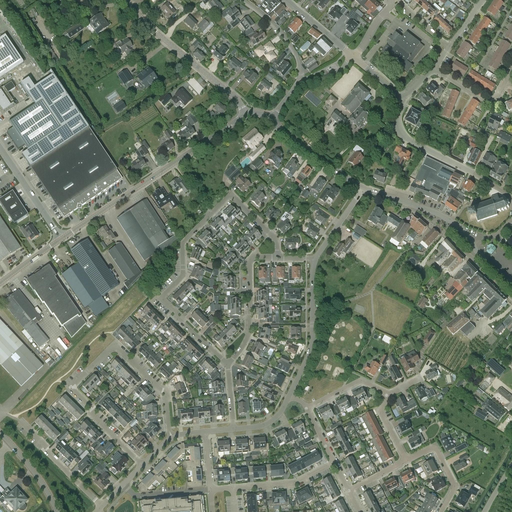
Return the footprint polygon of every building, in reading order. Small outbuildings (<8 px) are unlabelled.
[(211,0),(210,0),(206,0),(203,3),(205,5),(207,3),(209,5),(216,13),(223,8),(220,4),(219,5),(215,0),(212,3),(210,0),(211,0)] [(271,13),(276,8),(280,4),(276,0),(274,0),(270,4),(270,5),(268,6),(266,9),(270,13),(271,13)] [(318,0),(317,1),(321,4),(318,7),(319,7),(318,8),(321,10),(321,9),(322,10),(329,2),(327,0),(326,0),(318,0)] [(369,10),(375,3),(374,2),(374,1),(372,0),(370,0),(368,3),(366,1),(361,6),(367,12),(369,10)] [(421,0),(418,4),(423,9),(427,4),(422,0),(421,0)] [(496,17),(505,2),(501,0),(495,0),(488,11),(496,17)] [(423,9),(427,13),(433,6),(429,2),(428,2),(427,4),(423,9)] [(168,3),(161,9),(170,18),(176,12),(168,3)] [(376,10),(379,7),(378,6),(379,5),(377,3),(376,4),(375,3),(369,10),(371,12),(370,14),(373,18),(378,12),(376,10)] [(284,11),(285,9),(281,5),(273,13),(281,19),(286,13),(284,11)] [(440,11),(437,9),(433,6),(427,13),(432,17),(434,14),(436,15),(440,11)] [(328,16),(329,17),(332,20),(333,20),(334,20),(336,18),(339,21),(347,11),(343,8),(341,10),(339,8),(336,8),(335,7),(333,9),(331,9),(330,11),(330,13),(328,15),(328,16)] [(233,29),(240,23),(237,19),(241,16),(235,8),(227,14),(233,22),(230,24),(233,29)] [(360,18),(352,11),(347,17),(349,19),(345,23),(348,25),(344,29),(351,34),(354,32),(356,30),(356,29),(358,27),(355,24),(360,18)] [(464,14),(460,11),(456,17),(460,20),(464,14)] [(88,23),(97,35),(109,27),(101,14),(88,23)] [(443,21),(445,19),(440,14),(434,21),(439,26),(443,21)] [(477,45),(493,21),(486,16),(470,40),(477,45)] [(197,25),(189,17),(185,22),(193,30),(197,25)] [(205,20),(204,20),(197,27),(202,33),(212,23),(211,22),(212,21),(208,17),(205,20)] [(246,31),(243,33),(246,38),(253,32),(250,28),(254,25),(248,17),(240,23),(246,31)] [(287,34),(290,30),(294,33),(302,24),(296,18),(288,28),(284,32),(287,34)] [(439,26),(444,30),(448,26),(443,21),(439,26)] [(449,34),(452,30),(450,28),(453,25),(451,22),(448,26),(444,30),(449,34)] [(70,39),(83,30),(79,23),(65,32),(70,39)] [(322,35),(312,29),(308,33),(317,40),(322,35)] [(255,45),(266,38),(262,32),(257,35),(256,33),(248,38),(251,42),(252,41),(255,45)] [(392,37),(390,35),(388,38),(390,40),(388,43),(387,46),(381,52),(408,73),(413,66),(410,64),(413,60),(424,46),(407,33),(403,38),(395,33),(392,37)] [(0,78),(23,63),(5,35),(0,38),(0,78)] [(315,48),(319,52),(327,44),(323,39),(317,45),(315,42),(308,50),(311,52),(315,48)] [(122,44),(120,41),(114,44),(117,49),(119,48),(123,53),(125,51),(127,55),(132,52),(130,48),(132,46),(128,40),(122,44)] [(503,40),(489,66),(497,70),(511,44),(503,40)] [(196,49),(197,47),(200,50),(202,47),(199,44),(200,44),(196,41),(192,45),(196,49)] [(311,45),(307,42),(300,49),(303,52),(304,50),(305,51),(311,45)] [(465,42),(460,48),(468,53),(472,47),(465,42)] [(260,57),(264,54),(270,62),(272,64),(275,61),(274,59),(275,57),(271,51),(274,49),(269,43),(262,48),(261,47),(255,51),(260,57)] [(332,48),(327,44),(319,52),(323,57),(332,48)] [(219,51),(217,50),(213,55),(222,62),(226,57),(224,56),(229,50),(223,46),(219,51)] [(468,53),(460,48),(456,54),(463,59),(468,53)] [(200,62),(205,57),(198,50),(193,56),(200,62)] [(52,52),(49,54),(48,53),(47,54),(54,65),(59,62),(52,52)] [(291,67),(284,62),(283,60),(286,56),(282,53),(274,63),(278,66),(279,68),(277,71),(283,76),(291,67)] [(303,65),(307,69),(315,63),(316,62),(313,57),(303,65)] [(237,73),(241,69),(243,71),(247,65),(244,63),(244,62),(242,65),(233,58),(227,65),(237,73)] [(451,69),(457,73),(462,65),(456,61),(451,69)] [(307,69),(309,73),(310,73),(318,67),(315,63),(307,69)] [(462,65),(457,73),(463,77),(468,69),(462,65)] [(148,69),(137,77),(146,88),(157,80),(148,69)] [(126,70),(117,76),(124,86),(133,80),(126,70)] [(244,76),(247,79),(246,81),(251,85),(258,78),(252,72),(250,74),(248,71),(244,76)] [(468,77),(474,81),(478,75),(472,71),(468,77)] [(269,73),(266,78),(271,82),(274,77),(269,73)] [(474,81),(480,85),(484,78),(478,75),(474,81)] [(8,132),(7,133),(18,150),(19,149),(23,146),(27,152),(23,155),(31,167),(32,167),(89,129),(53,76),(34,88),(28,79),(21,84),(35,106),(8,124),(12,129),(8,132)] [(480,85),(486,88),(490,82),(484,78),(480,85)] [(261,92),(264,88),(268,91),(271,87),(263,81),(260,85),(261,85),(258,89),(261,92)] [(486,88),(492,92),(496,85),(490,82),(486,88)] [(16,106),(8,93),(15,88),(11,83),(4,87),(0,89),(0,110),(2,115),(16,106)] [(441,92),(442,92),(445,89),(441,85),(438,88),(439,89),(438,90),(432,84),(427,90),(433,96),(436,93),(438,95),(441,92)] [(368,94),(358,85),(353,92),(340,106),(351,115),(363,101),(368,94)] [(182,89),(175,96),(176,96),(172,100),(176,104),(180,100),(181,101),(182,103),(185,106),(191,100),(189,98),(190,97),(184,91),(182,89)] [(442,116),(450,119),(461,92),(453,89),(442,116)] [(164,97),(163,96),(159,100),(163,105),(171,98),(167,94),(164,97)] [(428,97),(427,98),(423,94),(417,100),(421,104),(425,100),(428,103),(431,100),(428,97)] [(331,96),(330,96),(325,102),(325,103),(331,108),(332,108),(337,102),(337,101),(331,96)] [(466,127),(480,102),(473,98),(459,123),(466,127)] [(113,107),(118,114),(126,108),(122,102),(113,107)] [(223,107),(219,103),(214,109),(217,112),(215,114),(212,112),(208,116),(213,120),(217,116),(216,116),(219,113),(221,116),(227,109),(224,106),(223,107)] [(369,115),(360,107),(359,107),(348,121),(344,118),(338,125),(343,129),(350,121),(358,128),(369,115)] [(421,124),(419,123),(426,111),(421,109),(419,114),(411,109),(405,121),(416,128),(417,127),(419,128),(421,124)] [(340,114),(336,111),(330,118),(338,125),(344,118),(341,115),(340,114)] [(186,119),(189,122),(188,123),(187,129),(182,133),(181,132),(178,134),(181,140),(184,138),(186,140),(189,137),(194,133),(191,127),(192,127),(198,122),(193,114),(186,119)] [(493,116),(490,121),(500,125),(502,120),(501,119),(502,117),(496,114),(495,117),(493,116)] [(500,125),(490,121),(488,126),(490,127),(489,130),(494,132),(496,129),(497,130),(500,125)] [(31,167),(30,168),(32,170),(53,202),(64,218),(77,209),(81,210),(82,206),(122,179),(117,170),(89,129),(32,167),(31,167)] [(253,151),(252,152),(253,152),(248,157),(253,162),(266,150),(262,145),(257,149),(254,146),(263,138),(254,129),(242,139),(251,149),(253,151)] [(173,137),(168,130),(164,133),(168,140),(173,137)] [(511,137),(500,132),(499,135),(497,135),(495,135),(495,136),(498,138),(500,139),(499,142),(507,146),(509,143),(511,137)] [(480,142),(473,139),(470,146),(477,149),(480,142)] [(161,147),(156,150),(159,155),(164,151),(165,153),(166,154),(174,148),(173,147),(169,141),(161,147)] [(356,168),(363,158),(360,155),(363,151),(356,146),(353,151),(355,153),(348,162),(356,168)] [(396,169),(397,168),(401,170),(406,161),(408,162),(410,158),(409,158),(411,154),(403,150),(404,149),(398,146),(394,152),(400,155),(399,157),(396,162),(395,161),(392,167),(396,169)] [(131,170),(132,172),(134,172),(136,171),(140,169),(140,168),(145,165),(141,159),(148,154),(144,147),(141,149),(135,153),(138,157),(136,159),(138,160),(132,165),(133,167),(132,168),(131,170)] [(476,166),(482,153),(474,149),(472,154),(470,154),(468,158),(469,159),(468,162),(469,164),(470,164),(472,164),(476,166)] [(274,165),(273,166),(278,169),(281,165),(279,164),(283,159),(280,157),(282,155),(275,150),(274,152),(273,152),(272,153),(270,156),(269,157),(270,157),(268,159),(275,164),(274,165)] [(486,153),(481,163),(492,169),(497,159),(486,153)] [(427,157),(422,165),(431,170),(426,182),(442,190),(441,194),(444,196),(448,189),(455,174),(456,171),(427,157)] [(264,164),(258,158),(251,165),(249,167),(253,171),(255,169),(257,171),(264,164)] [(290,179),(296,171),(294,169),(298,164),(292,159),(289,163),(288,163),(287,165),(284,169),(289,172),(286,176),(290,179)] [(509,168),(498,162),(490,176),(501,182),(509,168)] [(224,174),(228,178),(232,183),(242,173),(237,169),(233,165),(224,174)] [(426,182),(431,170),(422,165),(413,184),(409,192),(415,194),(415,193),(429,197),(437,201),(439,202),(441,199),(439,198),(441,194),(442,190),(426,182)] [(299,176),(295,181),(299,184),(304,179),(302,178),(304,176),(306,177),(311,171),(306,167),(303,170),(302,170),(300,173),(299,175),(299,176)] [(376,172),(373,179),(377,180),(376,181),(380,183),(381,181),(384,182),(387,174),(386,174),(386,175),(376,172)] [(458,193),(459,191),(459,190),(456,188),(457,187),(459,184),(462,178),(455,174),(448,189),(451,190),(452,190),(452,189),(458,193)] [(236,182),(239,185),(237,188),(239,189),(238,189),(241,192),(241,191),(243,193),(250,185),(245,180),(244,181),(240,177),(236,182)] [(319,178),(311,189),(318,194),(326,183),(319,178)] [(189,190),(183,181),(182,182),(180,183),(177,180),(176,179),(170,184),(177,193),(182,190),(185,194),(189,190)] [(459,191),(458,193),(460,195),(463,197),(465,194),(464,194),(466,191),(469,193),(474,185),(468,182),(463,189),(461,192),(459,191)] [(252,194),(255,196),(251,201),(257,206),(265,197),(260,193),(263,190),(259,186),(252,194)] [(332,201),(335,197),(336,197),(337,195),(337,194),(339,191),(333,186),(329,192),(325,189),(319,198),(325,202),(328,198),(332,201)] [(152,195),(159,207),(168,200),(174,208),(179,205),(171,193),(167,196),(162,188),(152,195)] [(448,195),(451,198),(461,205),(463,202),(465,199),(460,195),(458,193),(452,189),(452,190),(451,190),(448,195)] [(305,190),(301,196),(305,199),(309,193),(305,190)] [(0,199),(0,202),(4,209),(18,200),(13,192),(0,199)] [(503,200),(503,199),(502,199),(503,200),(500,201),(500,200),(499,200),(498,195),(491,197),(492,201),(473,207),(474,211),(468,213),(471,220),(476,218),(478,222),(498,215),(497,212),(500,211),(500,212),(501,212),(501,211),(503,210),(503,211),(504,211),(504,210),(506,209),(506,210),(507,210),(506,209),(508,207),(509,208),(509,207),(508,207),(509,205),(510,205),(510,204),(509,204),(508,202),(509,202),(508,201),(507,202),(506,201),(506,200),(506,199),(505,201),(503,200)] [(451,198),(445,206),(456,213),(461,205),(451,198)] [(4,209),(9,217),(23,208),(18,200),(4,209)] [(130,211),(143,232),(159,257),(160,257),(179,238),(177,235),(169,240),(163,231),(166,229),(146,200),(130,211)] [(327,220),(326,219),(328,216),(318,210),(320,207),(315,204),(311,208),(317,212),(316,214),(318,215),(315,220),(316,220),(315,222),(320,225),(321,223),(323,225),(327,220)] [(285,212),(284,214),(287,217),(288,215),(289,215),(294,208),(290,205),(285,212)] [(230,206),(226,210),(232,216),(235,214),(236,216),(240,212),(237,209),(235,211),(230,206)] [(29,216),(23,208),(9,217),(15,226),(29,216)] [(280,213),(277,209),(274,212),(271,208),(264,215),(269,220),(272,216),(275,218),(280,213)] [(402,222),(391,215),(389,218),(384,215),(383,217),(381,215),(383,212),(376,208),(368,221),(375,225),(378,219),(385,223),(385,221),(386,222),(387,221),(398,228),(402,222)] [(232,220),(234,218),(232,216),(226,210),(222,214),(227,219),(225,221),(228,224),(232,220)] [(117,219),(130,240),(143,232),(130,211),(117,219)] [(406,239),(409,242),(412,239),(414,240),(417,235),(418,234),(420,236),(428,227),(415,216),(409,225),(402,221),(402,222),(398,228),(392,238),(400,243),(410,227),(413,229),(412,229),(415,232),(415,233),(414,232),(409,236),(408,236),(406,239)] [(0,262),(21,248),(0,217),(0,262)] [(218,218),(214,222),(220,228),(222,226),(224,228),(228,224),(225,221),(223,223),(218,218)] [(283,234),(290,227),(287,224),(289,221),(286,218),(280,223),(282,226),(279,230),(283,234)] [(251,222),(248,219),(243,225),(245,228),(251,222)] [(218,231),(220,228),(214,222),(210,226),(215,231),(213,233),(216,237),(220,233),(218,231)] [(309,229),(306,234),(314,239),(318,234),(313,231),(315,228),(309,224),(306,227),(309,229)] [(358,225),(354,231),(364,237),(367,232),(358,225)] [(38,235),(32,226),(25,230),(23,226),(20,229),(25,237),(28,236),(31,241),(32,240),(38,235)] [(105,226),(99,230),(105,239),(108,237),(110,241),(115,238),(112,234),(111,235),(105,226)] [(261,236),(256,231),(258,229),(255,226),(252,228),(253,229),(249,233),(257,240),(261,236)] [(440,235),(433,229),(422,242),(428,247),(440,235)] [(206,231),(202,235),(208,241),(210,239),(212,240),(216,237),(213,233),(210,236),(206,231)] [(159,257),(143,232),(130,240),(144,262),(145,261),(147,265),(159,257)] [(245,235),(243,238),(249,244),(251,242),(253,244),(257,240),(249,233),(246,236),(245,235)] [(206,243),(208,241),(202,235),(198,239),(202,243),(199,246),(200,246),(204,249),(208,245),(206,243)] [(249,244),(243,238),(240,240),(241,241),(238,244),(245,252),(249,248),(247,246),(249,244)] [(295,249),(295,244),(298,244),(298,239),(294,239),(291,239),(291,242),(285,242),(285,244),(285,249),(295,249)] [(348,239),(343,246),(340,244),(333,253),(339,257),(344,250),(347,252),(353,243),(348,239)] [(71,251),(79,264),(102,297),(103,298),(105,297),(104,295),(118,286),(96,252),(87,240),(71,251)] [(448,258),(451,255),(455,250),(447,241),(438,249),(443,253),(435,262),(440,267),(445,262),(448,258)] [(102,251),(107,248),(103,242),(98,245),(102,251)] [(116,244),(116,246),(108,252),(128,281),(123,284),(128,290),(136,283),(146,272),(144,270),(140,273),(120,244),(119,244),(116,244)] [(233,247),(231,250),(234,253),(236,251),(241,256),(245,252),(238,244),(234,248),(233,247)] [(488,249),(487,250),(489,255),(494,256),(496,254),(497,252),(496,247),(491,245),(490,247),(488,247),(488,249)] [(194,248),(192,253),(200,257),(202,251),(204,252),(205,250),(204,249),(200,246),(198,250),(194,248)] [(229,253),(226,256),(233,264),(237,260),(232,255),(234,253),(231,250),(229,252),(229,253)] [(450,272),(452,272),(455,269),(460,264),(464,259),(457,251),(455,250),(451,255),(452,256),(443,266),(450,272)] [(192,253),(190,259),(198,262),(200,257),(192,253)] [(421,260),(415,254),(409,261),(415,267),(421,260)] [(221,259),(219,262),(222,265),(224,263),(229,268),(233,264),(226,256),(222,260),(221,259)] [(102,297),(79,264),(62,275),(85,309),(102,297)] [(453,279),(456,282),(452,286),(453,286),(444,295),(451,301),(468,283),(466,281),(469,278),(471,280),(471,279),(472,279),(478,273),(468,264),(461,271),(453,279)] [(41,271),(40,270),(34,274),(35,276),(32,278),(26,281),(31,288),(32,289),(33,292),(43,304),(44,303),(52,315),(53,314),(62,327),(63,326),(72,338),(86,323),(54,277),(56,276),(49,266),(41,271)] [(194,267),(192,272),(200,276),(202,270),(204,271),(205,268),(200,266),(199,268),(194,267)] [(265,283),(270,283),(270,273),(266,273),(266,268),(259,268),(259,279),(265,279),(265,283)] [(276,268),(276,272),(273,272),(273,273),(271,274),(271,276),(273,276),(273,283),(278,283),(278,279),(283,279),(283,280),(287,280),(287,275),(284,275),(284,268),(276,268)] [(299,268),(292,268),(292,272),(288,272),(289,283),(294,283),(294,279),(300,279),(299,268)] [(198,281),(200,276),(192,272),(190,278),(198,281)] [(464,288),(470,293),(484,279),(478,273),(472,279),(464,288)] [(224,284),(235,284),(235,278),(233,278),(231,278),(231,275),(223,275),(223,279),(224,279),(224,284)] [(485,289),(487,291),(491,286),(484,279),(470,293),(467,296),(472,302),(485,289)] [(187,283),(183,287),(190,293),(192,294),(195,292),(195,291),(193,290),(194,289),(193,288),(187,283)] [(228,292),(228,289),(235,289),(235,284),(224,284),(224,289),(223,289),(223,292),(226,292),(227,292),(228,292)] [(498,292),(494,288),(492,286),(491,286),(487,291),(483,294),(485,296),(484,298),(486,300),(483,304),(482,303),(479,307),(482,310),(498,292)] [(183,287),(182,288),(180,291),(186,297),(190,293),(183,287)] [(258,297),(268,297),(268,288),(265,288),(265,292),(258,292),(256,292),(256,296),(258,296),(258,297)] [(285,294),(288,294),(288,300),(300,300),(300,292),(296,292),(296,289),(285,289),(285,294)] [(35,324),(38,322),(42,319),(39,315),(32,307),(18,290),(3,303),(23,328),(40,348),(49,341),(35,324)] [(180,291),(176,295),(182,301),(186,297),(180,291)] [(498,292),(482,310),(480,312),(488,320),(502,305),(507,300),(498,292)] [(172,299),(178,304),(177,305),(178,306),(179,307),(184,303),(182,301),(176,295),(172,299)] [(227,297),(227,305),(240,305),(240,299),(238,299),(238,296),(229,296),(229,297),(227,297)] [(268,300),(268,297),(258,297),(258,298),(256,298),(256,302),(258,302),(258,303),(262,303),(262,306),(268,306),(272,306),(272,300),(268,300)] [(423,297),(418,306),(422,309),(427,300),(423,297)] [(144,310),(142,312),(143,313),(146,316),(152,310),(148,306),(147,306),(144,310)] [(258,309),(258,315),(268,315),(268,306),(262,306),(262,309),(258,309)] [(300,316),(300,309),(296,309),(296,306),(285,306),(285,311),(289,311),(289,317),(293,317),(293,316),(300,316)] [(191,317),(195,321),(201,315),(198,312),(200,311),(198,309),(196,307),(190,313),(193,315),(191,317)] [(88,315),(91,321),(102,315),(99,309),(88,315)] [(477,315),(472,309),(467,314),(472,319),(475,317),(475,316),(477,315)] [(152,310),(146,316),(150,320),(156,313),(152,310)] [(240,316),(240,310),(230,311),(230,314),(229,314),(229,319),(238,319),(238,316),(240,316)] [(195,321),(198,325),(205,318),(207,316),(203,312),(201,315),(195,321)] [(150,320),(148,321),(152,325),(154,323),(160,317),(156,313),(150,320)] [(507,327),(508,328),(511,323),(511,313),(509,316),(503,323),(504,324),(502,325),(501,324),(495,330),(494,331),(498,335),(499,334),(505,328),(507,327)] [(469,321),(463,314),(447,328),(453,335),(469,321)] [(265,323),(269,323),(272,323),(271,320),(268,320),(268,315),(258,315),(258,320),(265,320),(265,323)] [(212,323),(215,320),(211,316),(207,320),(205,318),(198,325),(202,329),(206,325),(208,327),(212,323)] [(135,323),(129,317),(127,320),(133,326),(135,323)] [(160,317),(154,323),(158,327),(164,321),(160,317)] [(228,327),(226,329),(233,336),(237,332),(233,328),(238,324),(234,319),(227,326),(228,327)] [(43,366),(0,320),(0,364),(21,387),(32,377),(43,366)] [(163,327),(161,329),(165,333),(167,331),(173,325),(169,321),(163,327)] [(173,325),(167,331),(171,335),(177,329),(173,325)] [(123,327),(116,334),(121,338),(130,329),(128,327),(125,330),(123,327)] [(300,328),(291,328),(291,339),(300,339),(300,328)] [(130,329),(121,338),(125,342),(132,336),(129,333),(132,331),(130,329)] [(177,329),(171,335),(175,339),(181,333),(177,329)] [(233,336),(226,329),(222,333),(229,339),(233,336)] [(430,330),(423,341),(428,345),(436,334),(430,330)] [(132,336),(125,342),(129,346),(136,340),(141,335),(139,333),(134,338),(132,336)] [(175,339),(173,340),(177,344),(179,343),(185,336),(181,333),(175,339)] [(222,333),(218,336),(225,343),(229,339),(222,333)] [(268,341),(269,336),(260,334),(259,334),(258,337),(258,338),(259,339),(265,341),(267,342),(267,341),(268,341)] [(136,340),(129,346),(134,351),(140,344),(138,342),(142,337),(141,335),(136,340)] [(225,343),(218,336),(217,335),(213,339),(221,347),(225,343)] [(188,339),(182,345),(186,349),(192,344),(188,339)] [(292,343),(287,341),(285,346),(289,347),(287,352),(295,355),(298,348),(291,346),(292,343)] [(266,348),(256,343),(254,348),(261,352),(264,353),(266,348)] [(192,344),(186,349),(189,353),(195,347),(192,344)] [(138,352),(143,356),(152,347),(150,345),(147,348),(145,345),(138,352)] [(152,347),(143,356),(147,360),(153,354),(151,352),(154,349),(152,347)] [(189,353),(187,355),(191,359),(193,357),(199,350),(195,347),(189,353)] [(259,357),(261,352),(254,348),(251,353),(259,357)] [(199,350),(193,357),(197,361),(203,355),(199,350)] [(410,371),(411,371),(411,370),(412,370),(412,369),(413,369),(411,365),(412,363),(413,363),(419,360),(416,354),(414,351),(407,355),(407,354),(399,358),(401,361),(400,361),(406,372),(408,371),(409,371),(410,371)] [(151,365),(158,358),(161,355),(159,353),(156,356),(153,354),(147,360),(151,365)] [(162,357),(161,355),(158,358),(151,365),(156,369),(162,362),(159,360),(162,357)] [(246,356),(243,361),(251,365),(254,360),(246,356)] [(384,366),(388,358),(384,356),(380,364),(384,366)] [(394,356),(389,358),(394,368),(399,365),(394,356)] [(495,356),(491,360),(487,365),(500,377),(504,372),(495,364),(499,360),(495,356)] [(288,365),(290,361),(282,357),(280,361),(281,362),(280,366),(277,365),(276,368),(278,369),(288,374),(291,366),(288,365)] [(110,365),(114,369),(120,363),(116,359),(110,365)] [(212,364),(208,360),(204,364),(201,362),(198,365),(202,369),(203,368),(206,370),(212,364)] [(249,370),(251,365),(243,361),(241,366),(249,370)] [(158,372),(163,376),(175,364),(173,362),(170,365),(167,368),(165,365),(158,372)] [(364,370),(368,371),(367,373),(374,376),(379,366),(373,362),(370,367),(367,365),(364,370)] [(114,369),(118,373),(124,367),(120,363),(114,369)] [(175,364),(163,376),(167,380),(174,374),(172,372),(178,366),(175,364)] [(216,367),(212,364),(206,370),(208,372),(207,373),(211,377),(210,378),(212,380),(218,374),(216,372),(214,374),(211,372),(216,367)] [(432,370),(425,374),(429,381),(437,376),(434,370),(438,369),(436,365),(430,368),(432,370)] [(118,373),(122,377),(128,371),(124,367),(118,373)] [(277,377),(273,384),(280,388),(285,378),(278,375),(280,373),(270,368),(269,372),(271,373),(270,373),(277,377)] [(395,368),(389,371),(391,375),(390,375),(392,379),(393,378),(394,382),(401,378),(395,368)] [(120,379),(124,383),(126,381),(132,375),(128,371),(122,377),(120,379)] [(94,375),(90,379),(96,385),(100,381),(99,380),(101,377),(97,373),(94,376),(94,375)] [(211,384),(212,389),(222,388),(223,388),(223,384),(222,383),(220,383),(220,375),(219,375),(218,374),(212,380),(210,381),(210,384),(211,384)] [(489,374),(484,380),(490,385),(496,379),(489,374)] [(128,386),(130,385),(136,379),(132,375),(126,381),(124,383),(128,386)] [(178,385),(174,387),(176,392),(186,388),(182,376),(175,378),(178,385)] [(90,379),(86,383),(92,389),(96,385),(90,379)] [(136,379),(130,385),(134,388),(140,382),(136,379)] [(457,387),(462,389),(466,381),(461,379),(457,387)] [(244,388),(244,387),(245,387),(245,382),(236,383),(237,388),(237,391),(245,391),(248,390),(247,388),(244,389),(244,388)] [(84,394),(86,391),(88,393),(92,389),(86,383),(82,387),(83,387),(80,390),(84,394)] [(265,389),(267,390),(264,397),(274,401),(277,394),(271,391),(272,388),(264,384),(261,389),(264,390),(265,389)] [(136,389),(134,391),(136,393),(140,397),(147,390),(143,386),(138,391),(136,389)] [(415,391),(420,401),(427,397),(428,400),(436,396),(432,389),(428,391),(428,390),(424,392),(422,387),(421,388),(420,387),(419,388),(418,389),(415,391)] [(217,397),(217,394),(223,394),(222,388),(212,389),(212,394),(211,395),(211,398),(217,397)] [(511,396),(502,388),(493,399),(509,412),(511,408),(511,396)] [(184,389),(176,392),(178,397),(180,396),(181,399),(182,399),(189,396),(188,393),(186,394),(184,389)] [(363,389),(358,392),(363,401),(368,398),(369,399),(371,397),(370,394),(366,396),(363,389)] [(147,390),(140,397),(144,401),(146,403),(152,400),(149,396),(151,394),(147,390)] [(358,392),(353,394),(356,401),(353,403),(355,406),(356,408),(358,407),(357,405),(357,404),(363,401),(358,392)] [(102,400),(98,404),(100,407),(101,406),(105,410),(111,403),(114,401),(110,397),(108,395),(102,400)] [(59,402),(63,406),(70,400),(65,396),(59,402)] [(260,405),(263,403),(259,397),(258,398),(257,399),(257,401),(256,402),(252,402),(253,412),(261,411),(260,405)] [(245,406),(249,405),(248,398),(242,398),(243,403),(238,404),(239,414),(241,414),(241,415),(244,414),(246,414),(245,406)] [(346,398),(341,400),(346,410),(352,407),(355,406),(353,403),(349,405),(346,398)] [(417,406),(414,400),(411,401),(406,403),(403,398),(397,401),(397,402),(395,403),(395,404),(396,407),(398,408),(400,406),(401,410),(408,407),(410,410),(417,406)] [(63,406),(68,411),(74,405),(70,400),(63,406)] [(146,403),(142,405),(143,406),(146,406),(147,411),(157,411),(156,405),(152,405),(152,400),(146,403)] [(336,403),(340,410),(335,412),(337,415),(340,414),(340,413),(346,410),(341,400),(336,403)] [(482,412),(478,410),(475,415),(484,421),(487,415),(486,414),(488,411),(499,421),(505,414),(490,401),(484,408),(485,409),(482,412)] [(111,403),(105,410),(109,413),(115,407),(111,403)] [(212,403),(212,407),(212,411),(215,411),(216,417),(223,417),(223,410),(223,406),(215,407),(213,407),(213,403),(212,403)] [(68,411),(73,416),(79,409),(74,405),(68,411)] [(115,407),(109,413),(113,417),(119,411),(121,409),(117,405),(115,407)] [(329,406),(324,409),(329,418),(335,415),(335,416),(337,420),(340,419),(337,415),(335,412),(333,413),(329,406)] [(212,411),(212,407),(206,407),(206,409),(203,409),(204,419),(210,418),(209,411),(212,411)] [(195,413),(198,412),(199,419),(204,419),(203,409),(200,409),(200,408),(195,409),(195,413)] [(78,421),(84,414),(79,409),(73,416),(78,421)] [(192,413),(195,413),(195,409),(189,409),(189,410),(186,411),(187,422),(191,421),(192,420),(192,413)] [(329,418),(324,409),(319,412),(324,421),(329,418)] [(183,410),(177,410),(178,417),(181,417),(181,421),(182,421),(183,422),(187,422),(186,411),(183,411),(183,410)] [(119,411),(113,417),(117,421),(123,415),(119,411)] [(146,414),(144,416),(145,420),(147,420),(150,420),(153,420),(153,417),(157,416),(157,411),(147,411),(147,414),(146,414)] [(361,417),(364,423),(374,418),(371,412),(361,417)] [(123,415),(117,421),(121,425),(127,419),(129,416),(125,413),(123,415)] [(399,426),(402,432),(411,428),(407,421),(407,420),(411,418),(410,415),(403,418),(406,422),(399,426)] [(46,421),(41,416),(35,423),(40,427),(46,421)] [(127,419),(121,425),(124,429),(131,422),(133,420),(129,416),(127,419)] [(374,418),(364,423),(367,429),(377,424),(374,418)] [(138,422),(135,419),(129,425),(132,428),(136,424),(138,422)] [(150,422),(146,426),(148,428),(155,435),(159,431),(154,426),(158,423),(157,419),(153,420),(149,420),(149,421),(150,422)] [(40,427),(44,432),(50,425),(46,421),(40,427)] [(79,428),(83,432),(90,425),(86,421),(81,426),(78,424),(74,429),(76,431),(79,428)] [(300,421),(296,424),(300,433),(305,431),(300,421)] [(295,437),(295,436),(300,433),(296,424),(291,426),(294,433),(291,435),(292,439),(294,442),(296,440),(295,437)] [(367,429),(370,434),(380,429),(377,424),(367,429)] [(44,432),(49,437),(55,430),(50,425),(44,432)] [(90,425),(83,432),(87,436),(94,429),(90,425)] [(144,430),(141,433),(144,436),(147,434),(152,439),(155,435),(148,428),(146,430),(144,430)] [(87,436),(91,439),(98,432),(94,429),(87,436)] [(333,432),(336,437),(343,434),(341,429),(333,432)] [(370,434),(373,440),(381,436),(383,435),(380,429),(370,434)] [(421,444),(417,437),(417,435),(422,432),(420,429),(412,434),(414,438),(408,442),(412,449),(421,444)] [(54,441),(60,435),(55,430),(49,437),(54,441)] [(279,433),(284,442),(289,439),(284,430),(279,433)] [(55,449),(59,453),(66,445),(62,442),(69,434),(66,431),(55,443),(58,446),(55,449)] [(98,432),(91,439),(95,443),(91,447),(94,451),(102,442),(99,439),(102,436),(98,432)] [(139,435),(135,439),(143,447),(147,443),(143,439),(145,437),(144,436),(141,433),(140,432),(138,434),(139,435)] [(348,437),(346,432),(343,434),(336,437),(338,442),(346,438),(348,437)] [(277,442),(272,445),(274,448),(278,446),(278,445),(284,442),(279,433),(274,435),(277,442)] [(373,440),(371,441),(374,446),(384,441),(381,436),(373,440)] [(440,440),(446,452),(455,447),(449,436),(440,440)] [(258,438),(257,439),(253,439),(254,440),(253,440),(253,444),(253,446),(250,446),(251,453),(260,452),(258,438)] [(259,438),(258,438),(260,452),(269,451),(268,444),(265,445),(265,443),(264,439),(263,439),(263,438),(259,438)] [(348,443),(346,438),(338,442),(341,447),(348,443)] [(129,442),(126,444),(134,452),(136,449),(138,452),(143,447),(135,439),(131,443),(129,442)] [(235,447),(232,448),(233,454),(242,454),(240,440),(236,441),(235,441),(235,445),(235,447)] [(245,440),(240,440),(242,454),(251,453),(250,446),(247,446),(247,444),(247,440),(245,440)] [(229,452),(229,455),(233,454),(232,448),(229,448),(229,446),(229,442),(228,442),(228,441),(223,442),(224,453),(229,452)] [(374,446),(377,452),(387,447),(384,441),(374,446)] [(214,458),(218,457),(218,453),(224,453),(223,442),(218,442),(218,443),(217,443),(217,447),(217,449),(213,449),(214,458)] [(483,451),(486,447),(480,442),(476,446),(483,451)] [(103,448),(101,446),(96,451),(98,453),(100,455),(103,452),(106,455),(114,448),(108,443),(103,448)] [(341,447),(343,452),(351,448),(348,443),(341,447)] [(184,445),(184,449),(184,450),(186,450),(190,450),(190,456),(199,455),(199,450),(198,450),(197,444),(184,445)] [(455,450),(457,453),(467,448),(467,446),(465,444),(455,450)] [(66,445),(59,453),(63,456),(70,449),(66,445)] [(177,459),(182,454),(185,454),(184,450),(184,449),(182,449),(179,446),(175,450),(174,450),(171,453),(177,459)] [(377,452),(380,458),(390,453),(387,447),(377,452)] [(353,453),(351,448),(343,452),(346,457),(353,453)] [(63,456),(67,460),(74,453),(70,449),(63,456)] [(77,464),(88,453),(86,451),(79,458),(78,457),(74,453),(67,460),(67,462),(69,464),(71,464),(74,461),(77,464)] [(316,452),(312,455),(316,463),(321,461),(316,452)] [(168,457),(165,460),(175,469),(177,467),(173,463),(177,459),(171,453),(168,456),(168,457)] [(383,463),(393,458),(390,453),(380,458),(383,463)] [(456,472),(466,467),(463,461),(468,458),(466,454),(459,458),(460,461),(453,465),(456,472)] [(186,467),(199,465),(198,459),(199,459),(199,455),(190,456),(191,461),(185,462),(186,467)] [(312,455),(307,457),(311,466),(316,463),(312,455)] [(120,472),(125,467),(124,466),(128,462),(122,456),(118,460),(114,456),(111,459),(116,463),(112,467),(114,469),(111,472),(115,475),(119,471),(120,472)] [(86,457),(81,462),(84,465),(78,470),(83,475),(91,467),(86,463),(89,459),(86,457)] [(307,457),(302,460),(306,468),(311,466),(307,457)] [(345,461),(347,466),(355,462),(352,457),(345,461)] [(172,472),(175,469),(165,460),(162,463),(161,463),(158,466),(165,472),(168,468),(172,472)] [(306,468),(302,460),(297,462),(301,471),(306,468)] [(421,467),(423,472),(435,466),(433,461),(432,462),(432,461),(427,464),(425,461),(417,465),(419,468),(421,467)] [(301,471),(297,462),(292,465),(297,473),(301,471)] [(350,470),(357,467),(355,462),(347,466),(350,470)] [(106,475),(108,473),(104,468),(102,466),(100,464),(95,469),(102,475),(101,476),(101,475),(94,483),(102,491),(105,488),(107,486),(109,483),(107,481),(110,478),(106,475)] [(282,466),(276,467),(277,477),(283,477),(282,471),(286,471),(285,465),(284,464),(282,464),(282,466)] [(192,471),(192,477),(201,476),(200,472),(199,465),(186,467),(186,472),(192,471)] [(264,468),(258,468),(259,479),(265,478),(265,472),(268,472),(267,465),(264,466),(264,468)] [(270,465),(267,465),(268,472),(271,472),(271,478),(277,477),(276,467),(270,467),(270,465)] [(297,473),(292,465),(287,467),(292,476),(297,473)] [(161,476),(165,472),(158,466),(155,469),(156,470),(153,473),(162,482),(165,480),(161,476)] [(438,470),(435,466),(423,472),(428,480),(434,477),(432,474),(437,471),(438,470)] [(247,480),(247,474),(250,474),(249,467),(246,467),(246,469),(240,470),(241,480),(247,480)] [(252,467),(249,467),(250,474),(253,474),(253,479),(259,479),(258,468),(253,469),(252,467)] [(360,471),(357,467),(350,470),(352,475),(360,471)] [(235,468),(231,469),(232,475),(235,475),(235,481),(241,480),(240,470),(235,470),(235,468)] [(228,471),(223,471),(223,482),(229,481),(229,476),(232,475),(231,469),(228,469),(228,471)] [(410,469),(405,472),(410,482),(415,479),(414,478),(417,477),(416,475),(414,471),(411,473),(410,469)] [(217,477),(218,482),(223,482),(223,471),(217,472),(217,470),(213,470),(214,477),(217,477)] [(360,471),(352,475),(355,480),(362,476),(360,471)] [(405,472),(400,475),(403,481),(400,483),(403,489),(407,487),(405,484),(410,482),(405,472)] [(149,475),(146,479),(152,485),(152,484),(156,481),(160,485),(162,482),(153,473),(149,476),(149,475)] [(187,488),(201,487),(200,481),(201,480),(201,476),(192,477),(193,482),(187,483),(187,488)] [(443,482),(441,479),(440,480),(438,476),(431,480),(433,484),(432,484),(435,491),(445,486),(445,485),(445,484),(444,482),(443,482)] [(332,482),(330,477),(322,481),(325,486),(332,482)] [(394,478),(389,480),(394,490),(398,487),(400,490),(403,489),(400,483),(397,485),(394,478)] [(139,493),(147,492),(147,490),(152,485),(146,479),(142,482),(143,482),(139,487),(142,489),(142,492),(139,492),(139,493)] [(389,480),(384,483),(387,490),(384,491),(388,498),(391,496),(389,492),(394,490),(389,480)] [(325,486),(327,491),(335,487),(332,482),(325,486)] [(460,506),(461,506),(464,507),(466,503),(470,497),(472,494),(476,496),(479,490),(472,486),(469,492),(467,495),(461,491),(459,495),(458,497),(455,502),(458,504),(457,504),(458,505),(460,506)] [(327,491),(330,495),(337,492),(335,487),(327,491)] [(22,511),(23,511),(24,511),(25,511),(25,510),(26,510),(26,509),(26,508),(26,507),(26,506),(25,504),(28,501),(16,488),(11,493),(7,489),(2,494),(5,498),(5,499),(2,496),(2,497),(0,495),(0,502),(2,504),(5,502),(14,511),(16,511),(19,510),(20,511),(21,511),(22,511)] [(300,491),(307,503),(315,498),(313,493),(310,494),(307,489),(305,490),(304,489),(300,491)] [(425,498),(427,500),(436,504),(438,500),(437,500),(438,499),(429,495),(431,492),(425,489),(424,492),(427,494),(425,498)] [(307,503),(300,491),(297,493),(297,494),(295,495),(298,500),(295,502),(298,507),(307,503)] [(365,500),(373,496),(370,491),(363,495),(365,500)] [(278,493),(279,506),(289,506),(288,499),(285,500),(285,493),(282,494),(282,492),(278,493)] [(337,492),(330,495),(332,500),(340,496),(337,492)] [(279,506),(278,493),(274,493),(274,494),(272,495),(272,501),(269,501),(269,507),(279,506)] [(138,511),(204,511),(204,506),(202,506),(202,503),(203,503),(203,496),(180,498),(180,499),(180,500),(177,500),(165,501),(161,502),(161,501),(161,500),(138,502),(138,511)] [(365,500),(368,505),(375,501),(373,496),(365,500)] [(334,504),(337,509),(344,505),(341,500),(334,504)] [(436,504),(427,500),(425,504),(433,509),(434,507),(436,504)] [(370,510),(378,506),(375,501),(368,505),(370,510)]
